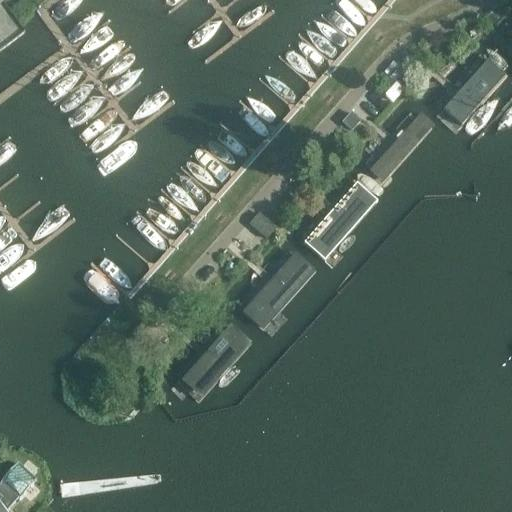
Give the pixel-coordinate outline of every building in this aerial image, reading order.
[(0,0),(0,49),(25,31),(18,22),(9,10),(8,9),(3,3),(0,0)] [(499,8),(486,21),(495,30),(508,17),(499,8)] [(489,63),(444,114),(460,128),(506,75),(491,62),(489,63)] [(403,78),(411,69),(405,64),(397,73),(403,78)] [(402,94),(387,80),(376,92),(392,106),(402,94)] [(370,169),(366,173),(381,186),(435,125),(420,112),(414,119),(370,169)] [(359,122),(355,118),(349,113),(341,122),(347,127),(351,131),(359,122)] [(315,166),(323,157),(317,151),(309,160),(315,166)] [(354,185),(305,240),(323,256),(372,200),(355,184),(354,185)] [(275,229),(259,215),(255,221),(250,226),(266,239),(275,229)] [(246,308),(241,314),(262,333),(317,272),(295,252),(290,258),(246,308)] [(181,380),(177,384),(200,405),(254,345),(231,325),(226,330),(181,380)] [(164,350),(155,342),(149,348),(158,356),(164,350)] [(150,385),(162,370),(153,362),(141,377),(150,385)] [(0,511),(6,511),(10,508),(35,481),(17,465),(0,483),(1,483),(0,484),(0,498),(1,500),(0,500),(0,511)]
